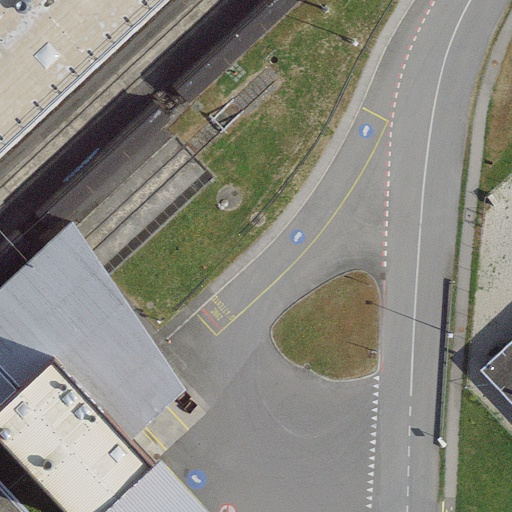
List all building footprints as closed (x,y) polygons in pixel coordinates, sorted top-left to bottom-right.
[(0,0),(0,153),(164,0),(0,0)] [(0,403),(52,355),(126,435),(178,386),(89,246),(71,227),(0,293),(0,403)] [(511,344),(484,370),(511,399),(511,344)] [(0,433),(73,511),(96,511),(151,462),(126,435),(52,355),(0,403),(0,433)] [(109,511),(207,511),(160,463),(109,511)] [(23,511),(0,487),(0,511),(23,511)]
